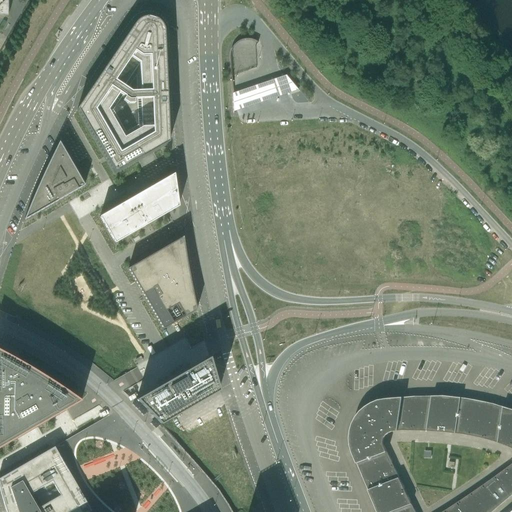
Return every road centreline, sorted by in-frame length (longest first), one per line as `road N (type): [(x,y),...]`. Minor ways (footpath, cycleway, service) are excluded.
road 1 (unclassified): [(279,511),(209,290),(180,15),(171,0)]
road 2 (unclassified): [(208,35),(229,11),(251,15),(319,95),(413,147),(511,245)]
road 3 (tertiary): [(511,315),(427,299),(283,298),(251,275),(221,226)]
road 4 (secondary): [(221,226),(208,35)]
road 5 (unclassified): [(333,511),(300,429),(302,391),(335,363)]
road 6 (unclassified): [(128,0),(42,137)]
road 7 (tertiary): [(265,406),(274,371),(293,348),(382,322)]
road 8 (unclassified): [(354,358),(431,355),(511,367)]
road 9 (secondary): [(265,406),(254,329),(228,272)]
road 10 (secondary): [(265,406),(228,272)]
road 11 (unclassified): [(382,322),(511,344)]
road 12 (tertiary): [(382,322),(428,312),(511,318)]
